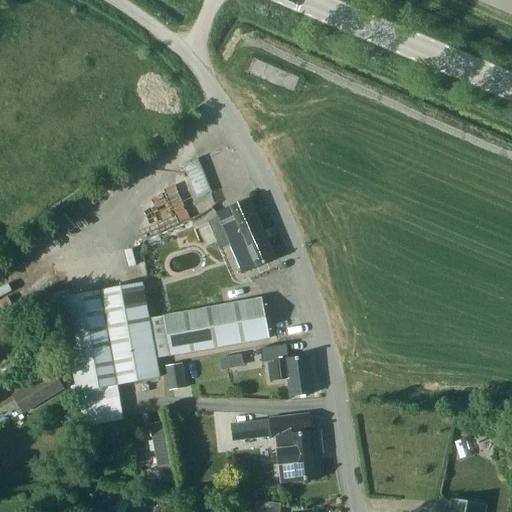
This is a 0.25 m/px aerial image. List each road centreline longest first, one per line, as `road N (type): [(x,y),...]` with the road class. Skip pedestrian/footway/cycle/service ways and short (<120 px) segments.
road 1 (residential): [(354,511),(312,304),(275,201),(187,55)]
road 2 (tertiary): [(511,90),(294,0)]
